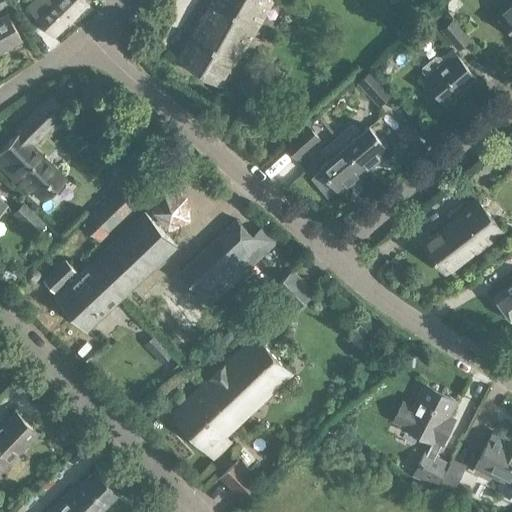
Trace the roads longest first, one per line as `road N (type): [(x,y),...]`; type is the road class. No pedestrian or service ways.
road 1 (residential): [(330,256),(83,36)]
road 2 (residential): [(188,501),(0,310)]
road 3 (residential): [(330,256),(511,109)]
road 4 (residential): [(511,379),(408,317),(330,256)]
